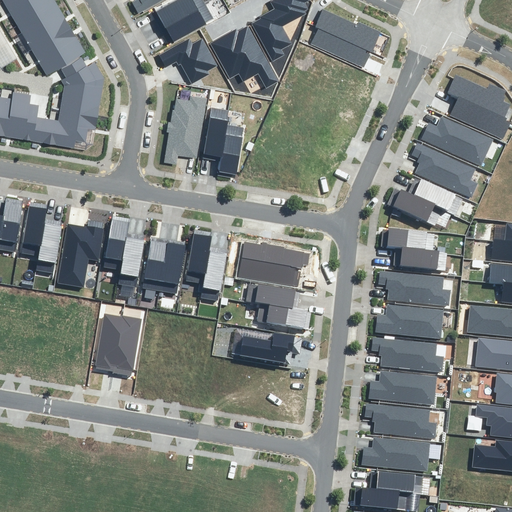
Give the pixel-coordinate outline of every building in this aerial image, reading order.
[(55,0),(3,0),(17,23),(55,0)] [(71,25),(56,0),(55,0),(17,23),(32,48),(71,25)] [(130,0),(135,9),(151,0),(130,0)] [(199,0),(170,0),(153,10),(169,38),(208,16),(199,0)] [(251,24),(273,64),(286,57),(283,52),(294,46),(283,26),(310,11),(305,2),(309,0),(275,0),(271,2),(276,10),(251,24)] [(315,26),(318,27),(372,52),(380,33),(359,23),(358,25),(323,10),(315,26)] [(0,24),(0,61),(2,64),(18,56),(0,24)] [(210,43),(228,79),(239,73),(244,81),(257,74),(264,88),(276,81),(246,24),(210,43)] [(85,49),(71,25),(32,48),(47,72),(85,49)] [(318,27),(310,44),(364,69),(372,52),(318,27)] [(159,55),(166,66),(176,61),(189,85),(209,75),(207,71),(218,66),(203,38),(193,43),(190,38),(159,55)] [(48,116),(36,113),(31,137),(86,147),(93,142),(105,74),(93,59),(87,63),(81,55),(59,70),(66,82),(59,118),(48,116)] [(447,92),(458,98),(505,119),(511,105),(501,101),(505,92),(489,85),(488,89),(456,74),(447,92)] [(11,97),(2,95),(0,106),(0,131),(31,137),(36,113),(38,101),(29,99),(31,92),(12,88),(11,97)] [(168,99),(158,157),(177,160),(178,151),(191,153),(201,93),(184,90),(182,102),(168,99)] [(458,98),(450,114),(502,138),(510,122),(505,119),(458,98)] [(203,150),(221,153),(226,121),(228,108),(211,105),(203,150)] [(423,119),(416,137),(478,161),(488,136),(436,116),(433,123),(423,119)] [(221,153),(218,166),(236,169),(243,124),(226,121),(221,153)] [(469,165),(415,141),(408,157),(416,161),(413,168),(471,194),(478,180),(465,174),(469,165)] [(441,207),(455,214),(462,199),(415,178),(408,193),(441,207)] [(433,224),(441,207),(408,193),(394,187),(387,203),(433,224)] [(4,213),(0,233),(0,239),(17,242),(25,199),(7,196),(4,213)] [(24,245),(42,249),(47,222),(50,206),(32,202),(24,245)] [(63,225),(47,222),(42,249),(38,271),(53,273),(54,265),(56,266),(63,225)] [(105,265),(123,268),(128,242),(131,225),(113,222),(105,265)] [(69,224),(59,282),(84,286),(89,259),(97,261),(103,227),(88,224),(88,228),(69,224)] [(187,269),(205,273),(210,246),(213,230),(195,227),(187,269)] [(428,252),(430,231),(381,227),(379,251),(399,252),(398,267),(440,270),(441,253),(428,252)] [(151,237),(142,287),(158,289),(167,240),(151,237)] [(511,241),(505,240),(495,239),(492,258),(511,260),(511,241)] [(167,240),(158,289),(174,292),(183,242),(167,240)] [(144,245),(128,242),(123,268),(119,290),(133,293),(135,285),(137,285),(144,245)] [(246,243),(243,257),(302,269),(302,265),(308,266),(310,257),(246,243)] [(227,250),(210,246),(205,273),(201,295),(216,298),(217,290),(219,290),(227,250)] [(243,257),(239,275),(298,287),(302,269),(243,257)] [(488,281),(498,282),(511,283),(511,263),(490,261),(488,281)] [(389,274),(388,300),(439,302),(449,302),(449,286),(441,286),(441,275),(389,274)] [(511,283),(498,282),(496,301),(511,302),(511,283)] [(269,304),(292,308),(294,292),(253,285),(250,301),(269,304)] [(439,302),(388,300),(388,312),(374,311),(374,331),(438,333),(439,302)] [(511,308),(470,303),(467,330),(511,335),(511,318),(511,308)] [(292,308),(269,304),(267,320),(308,327),(311,311),(292,308)] [(105,314),(96,367),(114,369),(123,317),(105,314)] [(141,320),(123,317),(114,369),(132,372),(141,320)] [(245,336),(242,355),(284,362),(286,351),(292,352),(295,335),(275,332),(273,341),(245,336)] [(377,339),(376,366),(427,368),(437,368),(438,352),(429,352),(429,341),(377,339)] [(511,341),(480,339),(477,365),(511,368),(511,341)] [(427,368),(376,366),(376,378),(362,377),(362,396),(426,399),(427,368)] [(511,373),(497,372),(494,399),(511,401),(511,373)] [(491,424),(490,433),(511,435),(511,406),(475,404),(474,415),(486,416),(486,424),(491,424)] [(373,406),(372,432),(424,434),(434,434),(434,418),(425,418),(425,407),(373,406)] [(424,434),(372,432),(372,444),(359,444),(358,463),(423,465),(424,434)] [(465,440),(464,464),(511,468),(511,438),(490,436),(489,442),(465,440)] [(372,470),(370,488),(406,492),(422,493),(423,475),(372,470)] [(356,487),(354,504),(404,509),(406,492),(370,488),(356,487)]
